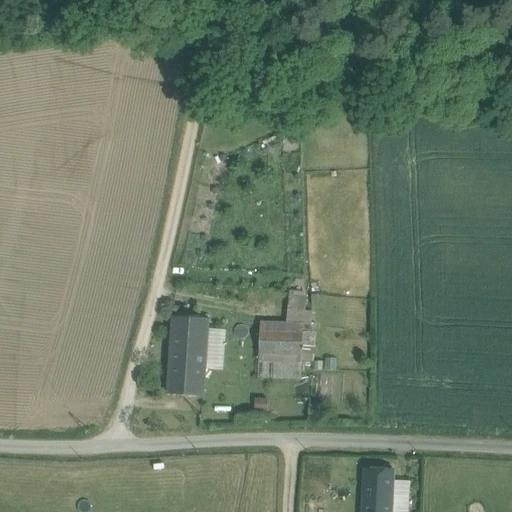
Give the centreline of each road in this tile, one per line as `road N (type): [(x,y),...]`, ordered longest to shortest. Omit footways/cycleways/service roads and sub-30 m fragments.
road 1 (unclassified): [(223,0),(109,447)]
road 2 (unclassified): [(109,447),(302,441),(511,452)]
